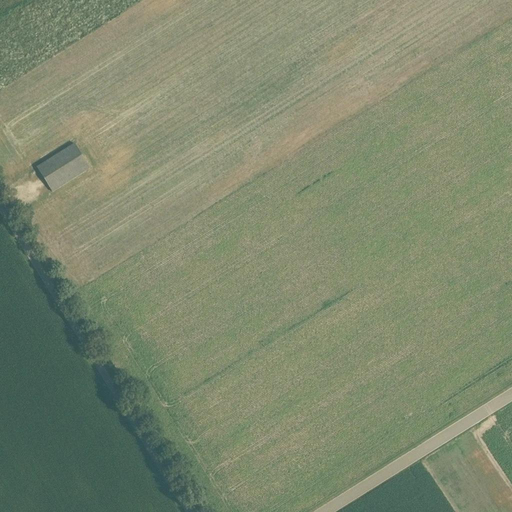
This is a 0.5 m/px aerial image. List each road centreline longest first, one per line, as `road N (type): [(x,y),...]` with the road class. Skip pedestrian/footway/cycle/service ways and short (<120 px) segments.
road 1 (unclassified): [(188,511),(0,205)]
road 2 (unclassified): [(511,394),(325,511)]
